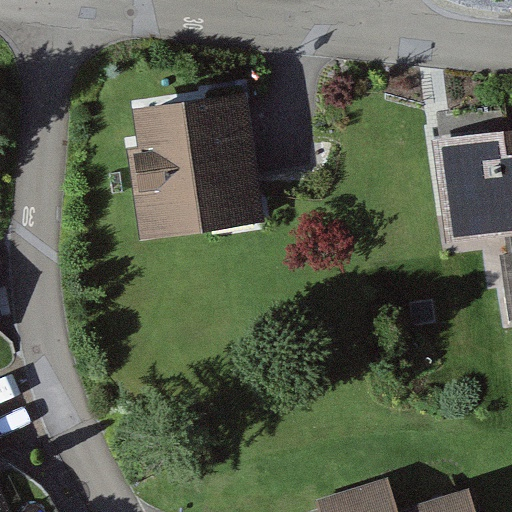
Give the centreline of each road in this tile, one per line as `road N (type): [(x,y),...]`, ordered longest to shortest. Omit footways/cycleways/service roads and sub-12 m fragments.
road 1 (residential): [(373,32),(128,8),(57,17)]
road 2 (residential): [(117,511),(68,416),(48,353),(36,220)]
road 3 (residential): [(36,220),(57,17)]
road 4 (residential): [(511,47),(373,32)]
